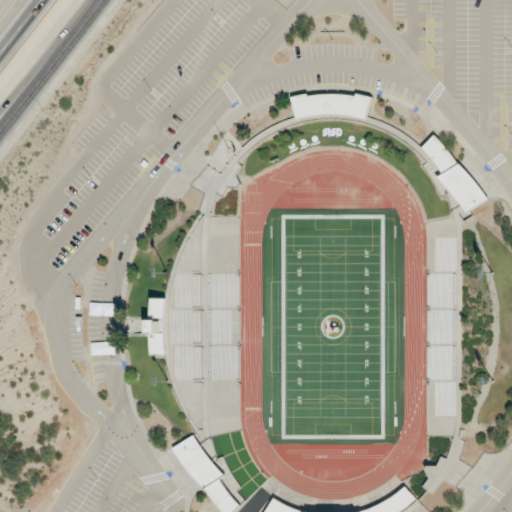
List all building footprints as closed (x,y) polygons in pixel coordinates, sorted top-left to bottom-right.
[(292,97),(298,119),(306,117),(309,117),(322,113),(369,117),(370,95),(357,94),(354,95),(323,93),(314,95),(303,94),(292,97)] [(487,200),(439,133),(423,145),(443,174),(440,176),(467,213),(487,200)] [(425,436),(452,436),(455,417),(455,226),(453,215),(423,222),(424,233),(425,436)] [(238,216),(200,217),(183,250),(171,271),(166,301),(164,327),(166,354),(172,384),(185,414),(203,439),(240,429),(238,415),(238,216)] [(165,355),(150,355),(150,333),(145,333),(146,319),(151,320),(151,298),(166,298),(164,320),(163,333),(165,355)] [(175,448),(221,511),(233,511),(247,502),(238,490),(243,487),(221,457),(214,462),(201,444),(202,444),(195,434),(175,448)] [(264,511),(400,511),(417,503),(408,488),(362,511),(302,511),(273,497),(264,511)]
